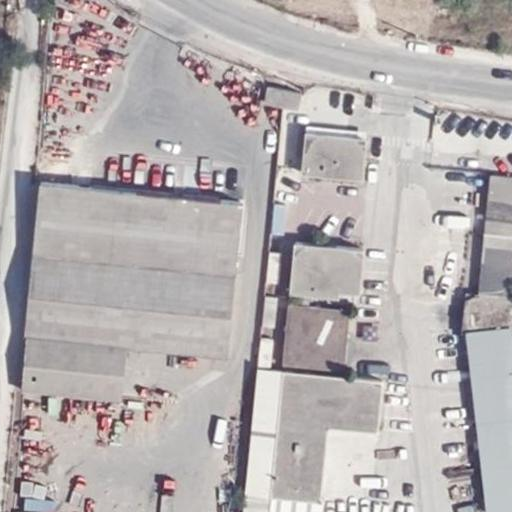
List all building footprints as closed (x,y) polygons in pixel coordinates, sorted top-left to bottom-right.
[(272,94),(288,97),(290,79),(273,76),(272,94)] [(288,97),(306,99),(307,81),(290,79),(288,97)] [(363,176),(368,134),(305,128),(302,171),(363,176)] [(511,174),(492,173),(481,293),(467,292),(464,330),(470,329),(490,511),(511,509),(511,174)] [(41,181),(29,335),(128,344),(229,354),(243,200),(41,181)] [(283,363),(344,369),(349,310),(310,305),(311,293),(339,295),(339,289),(359,290),(363,246),(295,240),(290,291),(299,291),(297,304),(289,303),(283,363)] [(127,344),(29,335),(24,389),(99,396),(122,399),(127,344)] [(382,378),(259,368),(243,511),(321,511),(328,428),(377,433),(382,378)] [(122,399),(99,396),(95,432),(118,433),(122,399)]
